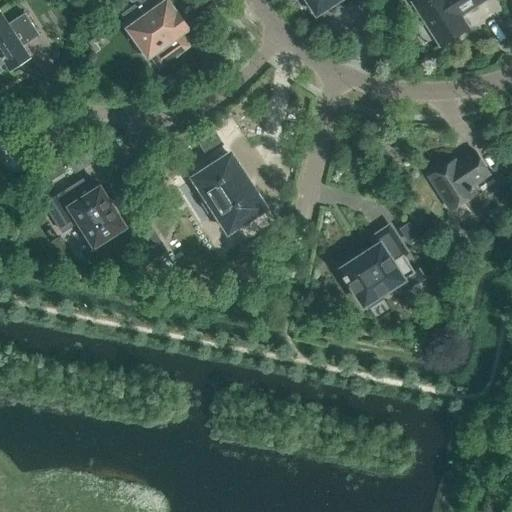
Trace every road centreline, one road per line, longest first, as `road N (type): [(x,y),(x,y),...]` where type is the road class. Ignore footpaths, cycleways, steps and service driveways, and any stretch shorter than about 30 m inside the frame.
road 1 (residential): [(251,0),(277,34),(311,57),(394,93),(444,95),(511,78)]
road 2 (unknown): [(308,221),(339,72)]
